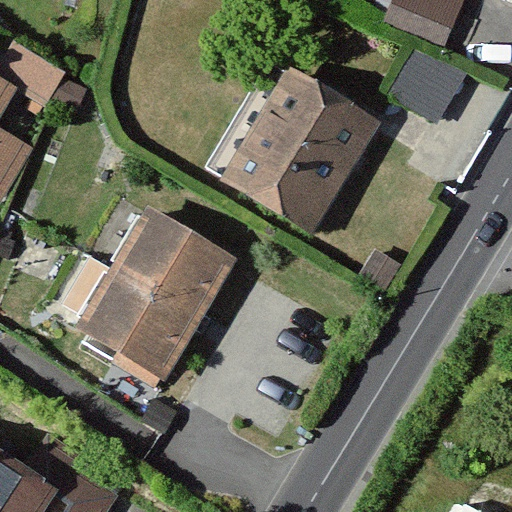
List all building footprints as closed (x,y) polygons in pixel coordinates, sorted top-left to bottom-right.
[(461,0),(392,0),(384,22),(443,47),(457,11),(461,0)] [(0,58),(0,81),(13,88),(45,107),(64,75),(9,43),(0,58)] [(465,75),(413,47),(386,97),(438,125),(451,100),(465,75)] [(378,121),(286,67),(218,183),(311,237),(378,121)] [(0,81),(0,202),(31,149),(0,130),(0,109),(13,88),(0,81)] [(236,260),(145,208),(70,329),(161,383),(236,260)] [(0,511),(106,511),(118,494),(74,466),(82,452),(47,432),(27,462),(0,446),(0,511)]
